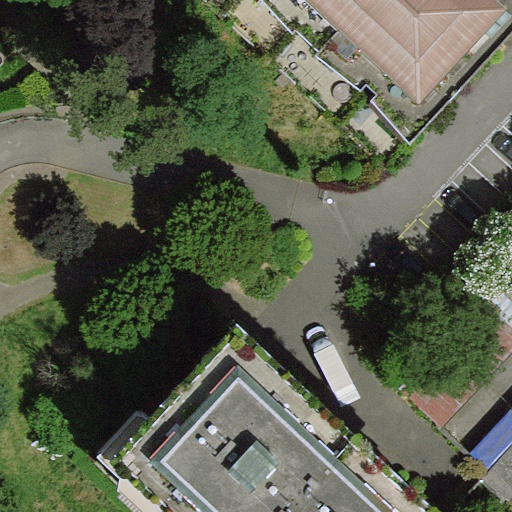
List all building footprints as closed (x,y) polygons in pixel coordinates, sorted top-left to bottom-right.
[(511,0),(282,0),(422,132),(511,35),(511,0)] [(511,268),(492,290),(511,308),(511,268)] [(511,308),(492,290),(478,307),(511,338),(511,308)] [(511,347),(511,338),(478,307),(404,386),(441,425),(511,347)] [(239,329),(123,454),(183,511),(282,511),(353,436),(239,329)] [(434,511),(353,436),(282,511),(434,511)]
